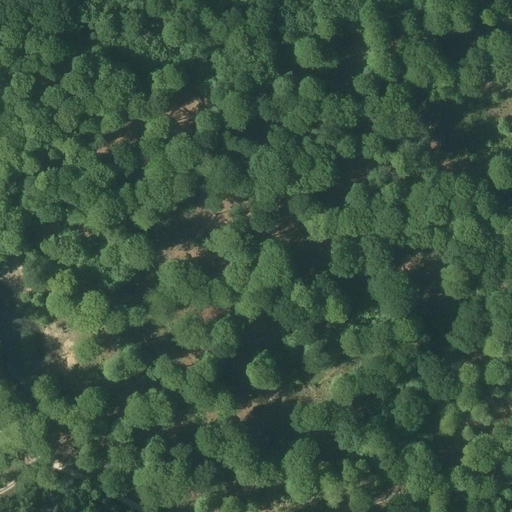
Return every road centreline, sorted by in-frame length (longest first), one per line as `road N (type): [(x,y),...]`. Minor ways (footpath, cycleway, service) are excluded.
road 1 (track): [(0,428),(153,511)]
road 2 (track): [(355,511),(511,458)]
